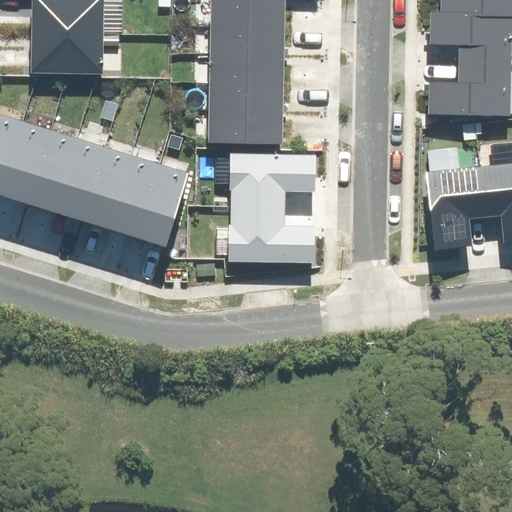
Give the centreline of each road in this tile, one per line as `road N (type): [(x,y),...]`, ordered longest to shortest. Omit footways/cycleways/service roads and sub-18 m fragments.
road 1 (residential): [(0,283),(160,332),(363,313)]
road 2 (residential): [(363,313),(372,0)]
road 3 (residential): [(363,313),(511,297)]
